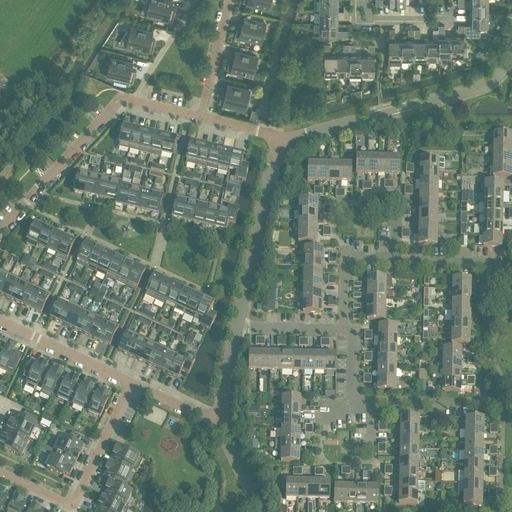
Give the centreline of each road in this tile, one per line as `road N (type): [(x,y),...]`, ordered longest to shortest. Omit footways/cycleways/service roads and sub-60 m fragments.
road 1 (residential): [(511,53),(487,85),(279,138)]
road 2 (residential): [(345,327),(348,255),(511,262)]
road 3 (residential): [(131,379),(69,506),(0,473)]
road 4 (residential): [(492,401),(352,399),(345,327)]
road 5 (residential): [(279,138),(237,323)]
road 6 (residential): [(0,228),(120,98),(132,101)]
road 7 (residential): [(131,379),(0,319)]
road 8 (residential): [(199,0),(132,101)]
road 9 (residential): [(200,117),(229,0)]
